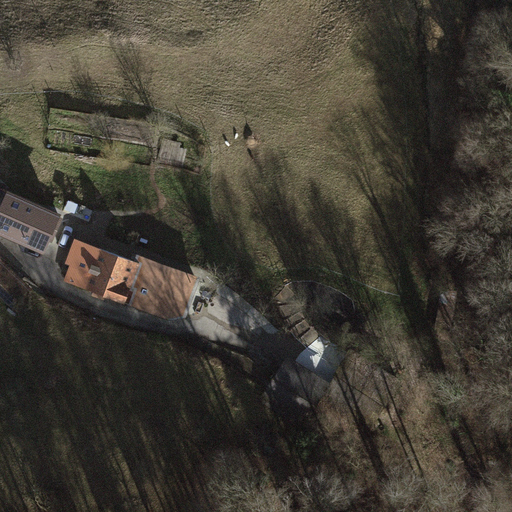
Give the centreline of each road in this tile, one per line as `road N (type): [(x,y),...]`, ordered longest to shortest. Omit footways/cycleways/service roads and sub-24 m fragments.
road 1 (track): [(0,241),(46,280),(105,309),(290,349)]
road 2 (track): [(423,511),(406,455),(347,386),(290,349)]
